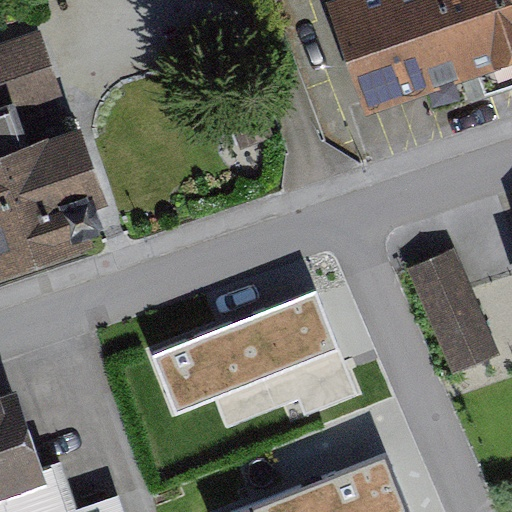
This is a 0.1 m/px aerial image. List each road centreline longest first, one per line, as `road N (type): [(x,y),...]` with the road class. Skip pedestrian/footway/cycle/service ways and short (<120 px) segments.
road 1 (residential): [(0,341),(365,218)]
road 2 (residential): [(490,511),(365,218)]
road 3 (residential): [(365,218),(511,167)]
